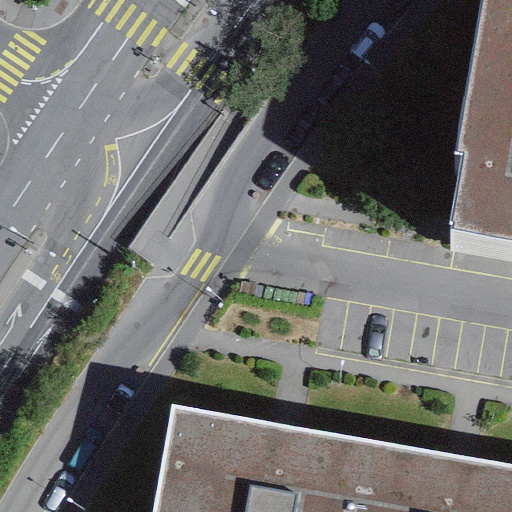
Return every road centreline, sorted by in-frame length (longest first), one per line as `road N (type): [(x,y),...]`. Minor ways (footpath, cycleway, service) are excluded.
road 1 (tertiary): [(0,387),(146,160)]
road 2 (tertiary): [(146,160),(264,0)]
road 3 (tertiary): [(69,107),(0,218)]
road 4 (tertiary): [(144,0),(69,107)]
